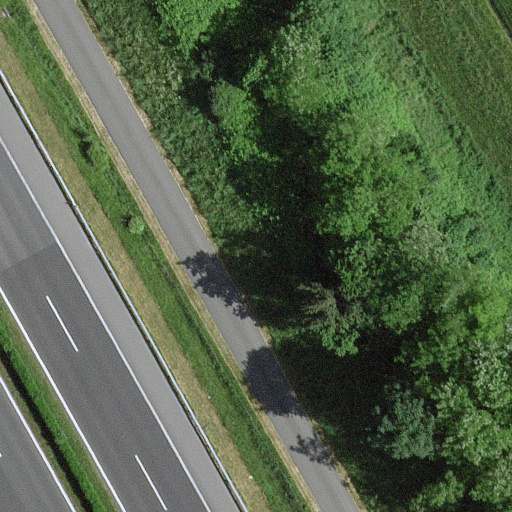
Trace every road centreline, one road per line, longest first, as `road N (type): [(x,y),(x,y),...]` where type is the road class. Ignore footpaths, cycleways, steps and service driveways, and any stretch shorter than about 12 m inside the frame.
road 1 (unclassified): [(52,0),(343,511)]
road 2 (motorway): [(169,511),(0,210)]
